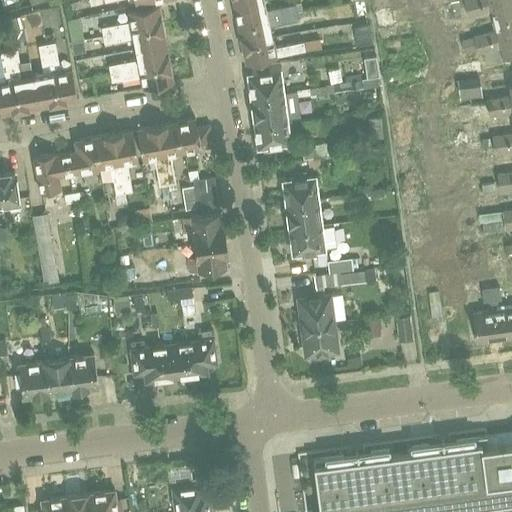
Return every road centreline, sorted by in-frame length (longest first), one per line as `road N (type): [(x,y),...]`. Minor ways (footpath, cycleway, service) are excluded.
road 1 (residential): [(274,422),(223,88)]
road 2 (residential): [(0,458),(247,426)]
road 3 (residential): [(274,422),(511,390)]
road 4 (residential): [(0,131),(223,88)]
